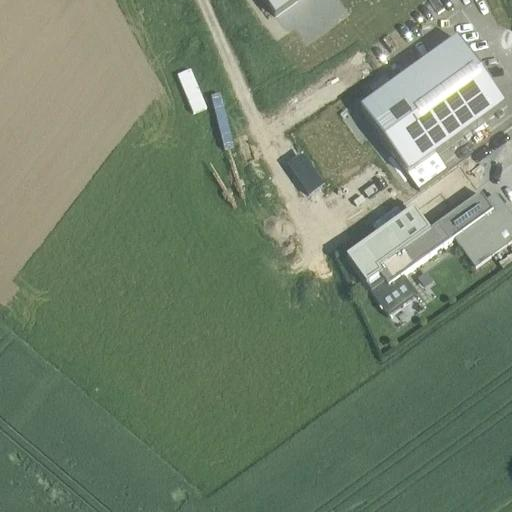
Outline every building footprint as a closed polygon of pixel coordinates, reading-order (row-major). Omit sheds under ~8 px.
[(256,0),(265,13),(286,0),(256,0)] [(505,107),(458,43),(361,113),(408,177),(505,107)] [(481,198),(439,228),(452,245),(493,215),(481,198)] [(389,290),(432,259),(420,242),(405,220),(346,262),(371,296),(386,286),(389,290)] [(432,259),(452,245),(439,228),(420,242),(432,259)]
